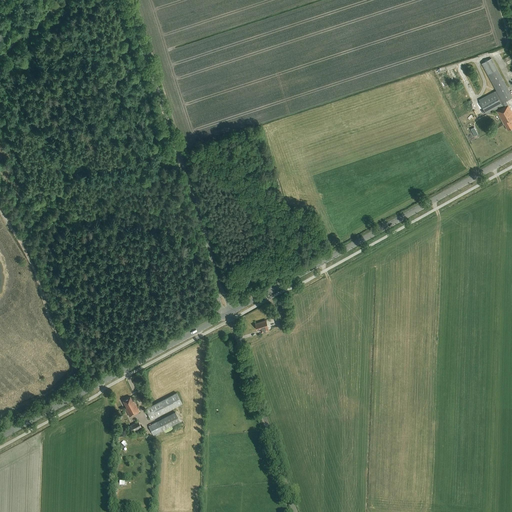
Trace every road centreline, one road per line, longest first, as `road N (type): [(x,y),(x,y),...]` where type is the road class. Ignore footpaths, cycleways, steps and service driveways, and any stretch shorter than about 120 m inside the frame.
road 1 (tertiary): [(231,312),(511,156)]
road 2 (unclassified): [(219,292),(126,0)]
road 3 (tertiary): [(0,437),(226,315)]
road 4 (track): [(17,237),(73,365),(53,389),(0,415)]
road 5 (unclassified): [(292,511),(231,319)]
